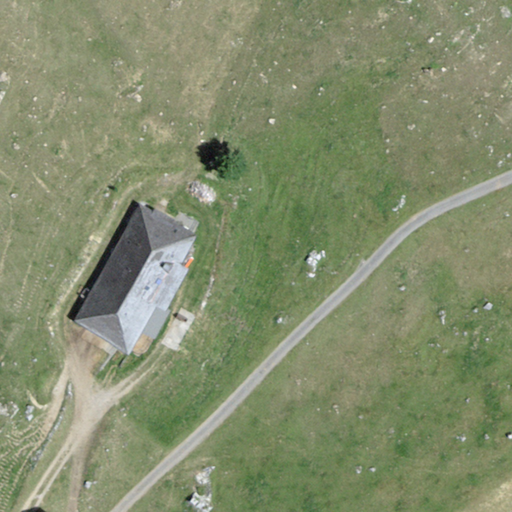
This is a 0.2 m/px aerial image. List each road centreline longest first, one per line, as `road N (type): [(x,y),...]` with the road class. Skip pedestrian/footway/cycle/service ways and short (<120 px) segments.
road 1 (unclassified): [(114,511),(391,237),(511,173)]
road 2 (track): [(27,511),(89,413),(88,360)]
